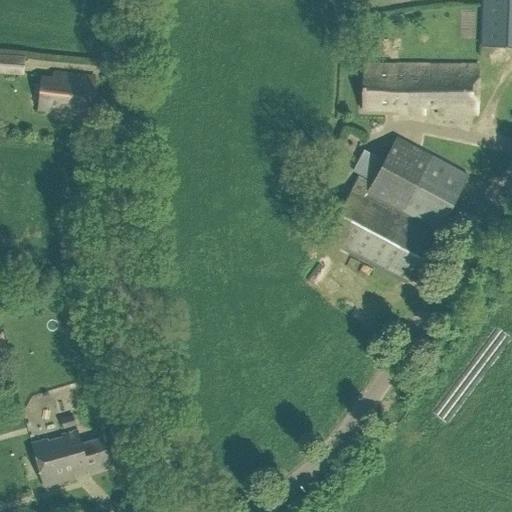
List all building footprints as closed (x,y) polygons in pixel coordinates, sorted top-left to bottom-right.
[(435,0),(435,43),(476,43),(476,0),(435,0)] [(511,0),(482,0),(481,46),(511,47),(511,0)] [(388,40),(377,40),(377,52),(388,52),(388,40)] [(0,74),(24,77),(26,56),(0,53),(0,74)] [(397,114),(425,115),(425,109),(437,108),(438,113),(477,110),(477,66),(363,64),(362,110),(397,110),(397,114)] [(88,115),(93,78),(52,72),(51,79),(40,78),(36,108),(88,115)] [(396,136),(388,152),(383,160),(371,182),(371,183),(359,177),(324,240),(406,284),(434,232),(437,234),(469,175),(396,136)] [(63,428),(76,425),(73,416),(61,419),(63,428)] [(81,444),(77,430),(32,443),(44,485),(109,466),(101,439),(81,444)]
